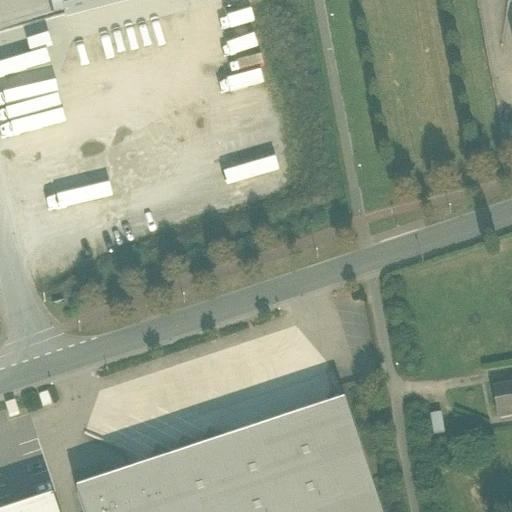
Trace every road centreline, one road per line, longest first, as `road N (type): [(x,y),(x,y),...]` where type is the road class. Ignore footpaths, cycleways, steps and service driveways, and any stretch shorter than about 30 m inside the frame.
road 1 (unclassified): [(368,262),(44,370)]
road 2 (track): [(368,262),(414,511)]
road 3 (unclassified): [(317,0),(357,207)]
road 4 (residential): [(44,370),(0,194)]
road 5 (unknown): [(162,0),(0,46)]
road 6 (unclassified): [(368,262),(511,216)]
